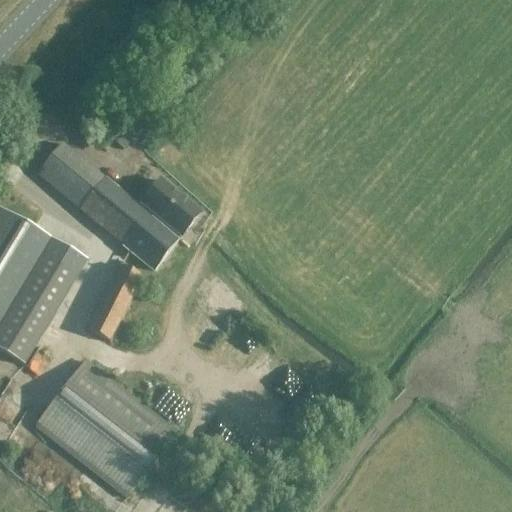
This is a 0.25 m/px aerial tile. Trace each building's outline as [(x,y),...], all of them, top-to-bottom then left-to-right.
[(154,275),(181,241),(149,215),(62,145),(37,177),(154,275)] [(153,212),(149,215),(181,241),(197,220),(157,186),(152,192),(150,192),(146,197),(147,199),(143,204),(153,212)] [(0,210),(0,353),(24,368),(87,263),(0,210)] [(119,267),(86,332),(110,345),(142,280),(119,267)] [(34,428),(127,501),(178,436),(85,363),(34,428)]
